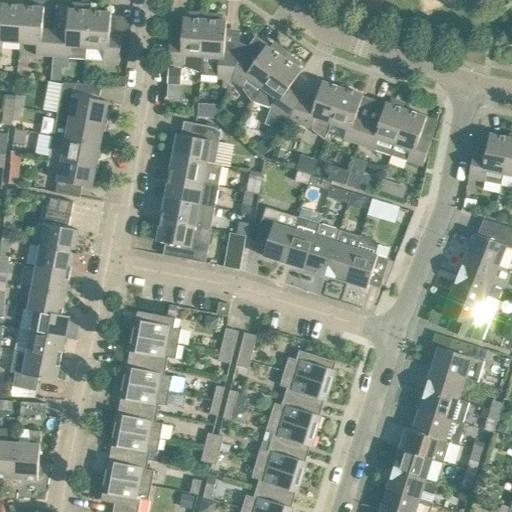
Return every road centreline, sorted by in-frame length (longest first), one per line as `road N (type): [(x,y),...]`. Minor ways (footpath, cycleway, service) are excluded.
road 1 (residential): [(377,337),(100,267)]
road 2 (residential): [(100,267),(132,84),(136,0)]
road 3 (residential): [(377,337),(470,97)]
road 4 (residential): [(51,506),(100,267)]
road 5 (residential): [(470,97),(337,53),(296,26),(281,0)]
road 6 (residential): [(335,511),(377,337)]
